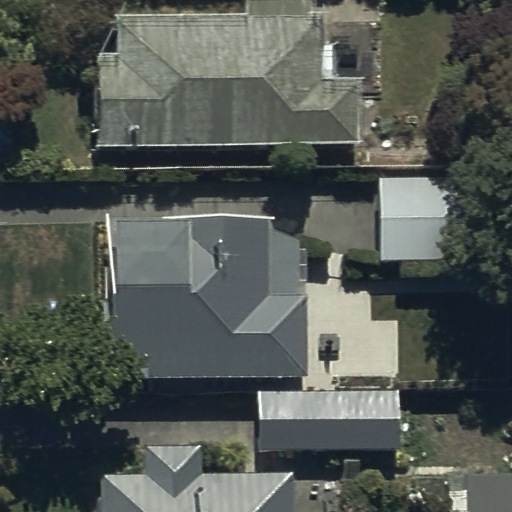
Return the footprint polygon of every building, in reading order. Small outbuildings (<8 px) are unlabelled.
[(303,4),(236,4),(236,35),(107,35),(107,73),(85,73),(85,161),(352,161),(352,100),(312,100),(312,35),(303,35),(303,4)] [(487,191),(373,191),(373,275),(487,275),(487,191)] [(210,235),(101,233),(99,312),(91,312),(90,365),(103,365),(103,394),(298,398),(300,314),(292,313),(294,250),(258,249),(258,227),(211,226),(210,235)] [(391,400),(255,403),(257,462),(392,459),(391,400)] [(285,511),(285,490),(192,490),(192,463),(136,463),(136,488),(93,487),(93,511),(285,511)] [(511,511),(511,481),(441,482),(441,511),(511,511)]
